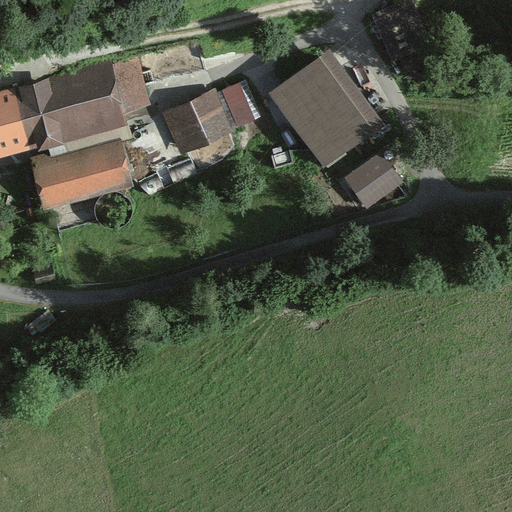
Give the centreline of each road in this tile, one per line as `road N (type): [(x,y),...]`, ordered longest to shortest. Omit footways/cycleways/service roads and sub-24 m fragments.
road 1 (track): [(511,198),(431,202),(103,296),(0,290)]
road 2 (track): [(382,0),(366,17),(369,41),(444,199)]
